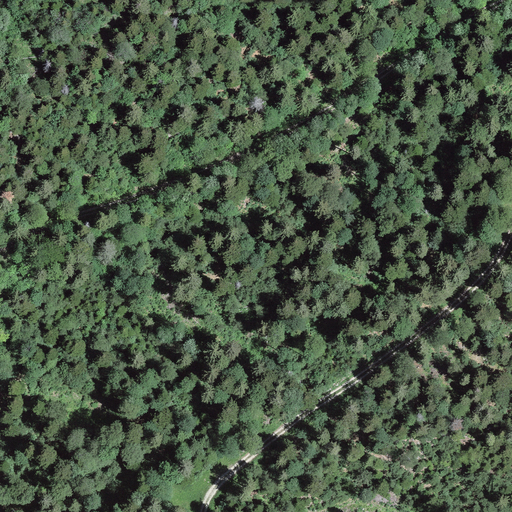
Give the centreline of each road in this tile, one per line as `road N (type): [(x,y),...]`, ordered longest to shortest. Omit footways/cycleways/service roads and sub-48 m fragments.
road 1 (track): [(0,252),(316,122),(511,3)]
road 2 (track): [(204,511),(219,481),(306,411),(401,351),(511,242)]
